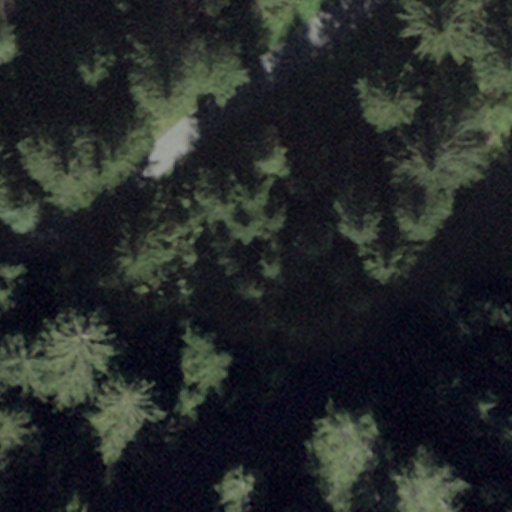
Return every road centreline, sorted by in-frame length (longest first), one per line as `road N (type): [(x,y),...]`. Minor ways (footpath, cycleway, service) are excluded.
road 1 (track): [(511,174),(300,405),(120,511)]
road 2 (track): [(0,258),(74,213),(343,0)]
